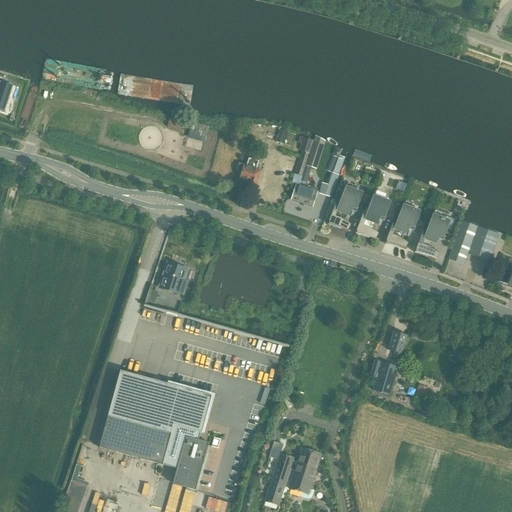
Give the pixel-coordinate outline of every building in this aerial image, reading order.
[(0,109),(4,110),(10,91),(0,87),(0,109)] [(287,133),(280,130),(276,142),(283,145),(287,133)] [(303,138),(300,137),(298,143),(301,145),(299,151),(301,152),(299,158),(294,175),(302,177),(304,172),(314,141),(303,138)] [(307,165),(312,167),(316,168),(325,141),(316,137),(307,165)] [(336,158),(330,172),(331,173),(333,173),(338,175),(345,158),(339,156),(338,158),(336,158)] [(250,185),(254,186),(257,185),(261,171),(255,169),(257,162),(249,160),(247,167),(244,166),(239,165),(237,171),(242,172),(240,179),(249,182),(248,183),(250,185)] [(322,183),(319,193),(331,197),(336,181),(330,178),(327,185),(322,183)] [(337,202),(336,202),(329,221),(328,225),(327,225),(336,227),(343,230),(348,232),(349,231),(348,231),(351,225),(344,221),(353,208),(356,209),(362,194),(347,188),(348,184),(348,183),(339,207),(335,205),(337,202)] [(305,186),(305,188),(296,185),(291,201),(312,207),(317,192),(309,189),(309,187),(305,186)] [(364,236),(371,238),(376,241),(376,240),(378,234),(372,230),(380,216),(384,218),(389,203),(374,197),(376,192),(375,192),(366,216),(363,214),(365,211),(364,210),(356,230),(356,234),(355,234),(364,236)] [(406,202),(405,202),(396,225),(393,224),(394,220),(386,240),(386,243),(385,243),(385,244),(393,246),(401,248),(406,250),(405,249),(408,243),(402,239),(410,226),(413,227),(419,212),(404,207),(406,202)] [(414,253),(416,254),(423,255),(430,258),(435,260),(436,259),(435,259),(438,253),(431,249),(440,236),(443,237),(447,227),(451,228),(454,220),(446,217),(445,220),(443,220),(443,219),(441,217),(440,215),(437,214),(435,212),(435,211),(426,235),(423,233),(424,230),(423,230),(422,233),(416,249),(415,253),(414,253)] [(448,259),(463,265),(467,254),(488,262),(499,236),(462,222),(448,259)] [(168,264),(159,289),(160,289),(178,295),(178,294),(182,295),(187,282),(187,281),(184,281),(183,280),(186,270),(168,264)] [(511,266),(507,265),(507,266),(505,266),(503,270),(505,271),(500,282),(501,283),(502,284),(506,286),(508,285),(511,286),(511,266)] [(152,291),(148,302),(154,304),(158,293),(152,291)] [(375,361),(370,378),(376,379),(373,391),(390,396),(398,368),(397,368),(401,354),(402,354),(407,337),(393,332),(388,350),(395,353),(391,366),(375,361)] [(120,371),(99,448),(162,466),(177,470),(174,478),(173,482),(172,485),(186,489),(195,491),(203,465),(203,463),(204,460),(204,459),(208,444),(198,441),(198,439),(199,440),(200,439),(201,439),(201,438),(202,437),(201,436),(201,435),(200,435),(200,434),(200,433),(201,434),(211,397),(168,384),(168,385),(167,384),(120,371)] [(419,387),(416,396),(424,399),(427,389),(419,387)] [(274,442),(271,452),(277,454),(280,444),(274,442)] [(280,455),(265,502),(278,506),(280,498),(284,487),(289,488),(289,489),(301,493),(300,498),(306,500),(308,500),(310,499),(311,498),(312,496),(314,491),(309,490),(321,455),(302,449),(297,463),(292,462),(293,459),(280,455)] [(72,481),(60,511),(78,511),(87,487),(72,481)]
